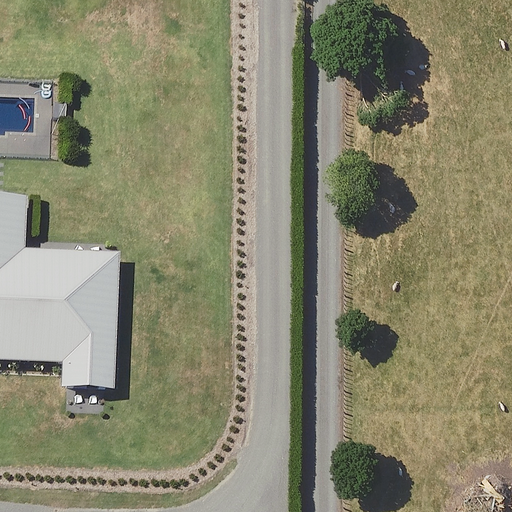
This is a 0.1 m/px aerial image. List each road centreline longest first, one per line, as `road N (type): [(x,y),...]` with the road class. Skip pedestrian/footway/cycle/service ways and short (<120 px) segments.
road 1 (unknown): [(243,0),(243,390),(221,464),(181,511)]
road 2 (unknown): [(289,0),(284,511)]
